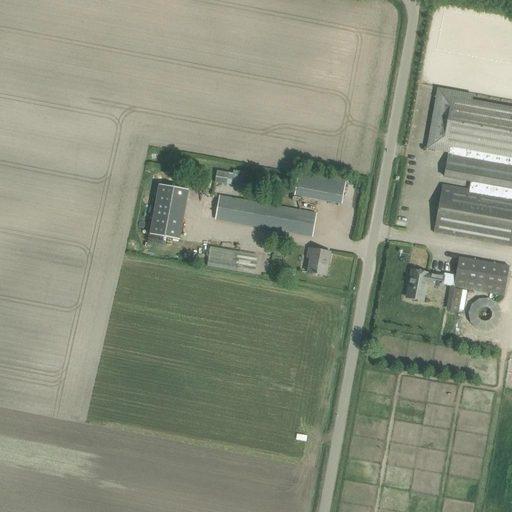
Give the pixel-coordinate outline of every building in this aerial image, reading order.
[(442,95),(434,144),(449,147),(448,155),(448,154),(444,176),(471,181),(469,190),(442,185),(433,232),(511,246),(511,107),(472,101),(458,98),(442,95)] [(217,170),(214,183),(227,185),(229,173),(217,170)] [(294,195),(332,202),(341,204),(346,179),(299,170),(294,195)] [(150,234),(179,240),(188,190),(159,185),(150,234)] [(216,219),(302,235),(312,237),(316,213),(220,196),(216,219)] [(212,234),(207,266),(254,274),(261,243),(237,239),(218,235),(212,234)] [(274,245),(273,255),(284,257),(285,247),(274,245)] [(314,274),(324,276),(327,260),(329,261),(330,252),(308,248),(307,254),(310,255),(307,272),(314,274)] [(459,257),(453,287),(504,296),(509,266),(459,257)] [(442,285),(444,276),(411,270),(409,283),(411,283),(408,298),(423,301),(427,282),(442,285)] [(453,287),(449,311),(457,313),(461,289),(453,287)] [(466,323),(493,332),(503,305),(476,296),(466,323)]
